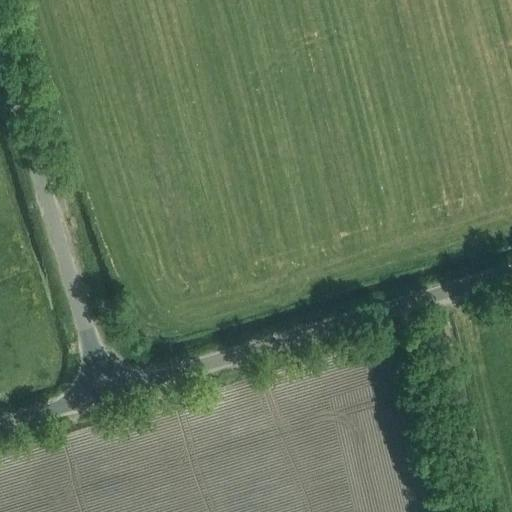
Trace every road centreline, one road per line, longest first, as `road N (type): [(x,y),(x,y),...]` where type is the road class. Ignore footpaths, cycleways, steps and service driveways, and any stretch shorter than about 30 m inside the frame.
road 1 (tertiary): [(104,394),(511,272)]
road 2 (unclassified): [(104,394),(0,41)]
